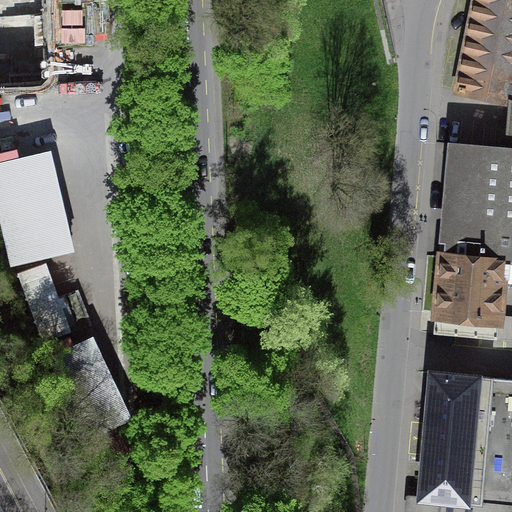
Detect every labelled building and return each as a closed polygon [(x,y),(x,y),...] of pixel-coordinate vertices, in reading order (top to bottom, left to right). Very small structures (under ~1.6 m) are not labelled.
[(452,93),(509,104),(510,98),(511,97),(511,0),(471,0),(464,34),(452,93)] [(506,261),(511,262),(511,144),(505,144),(449,139),(443,196),(439,241),(445,242),(444,256),(506,261)] [(52,150),(0,163),(0,201),(38,347),(55,342),(80,439),(128,427),(104,335),(74,343),(68,319),(84,315),(77,288),(58,293),(49,259),(78,252),(52,150)] [(437,295),(433,331),(511,337),(511,314),(506,314),(510,266),(505,266),(506,261),(444,256),(441,255),(437,295)] [(421,425),(416,492),(441,494),(439,511),(511,511),(511,370),(491,369),(492,367),(477,365),(477,361),(431,358),(426,357),(421,425)]
